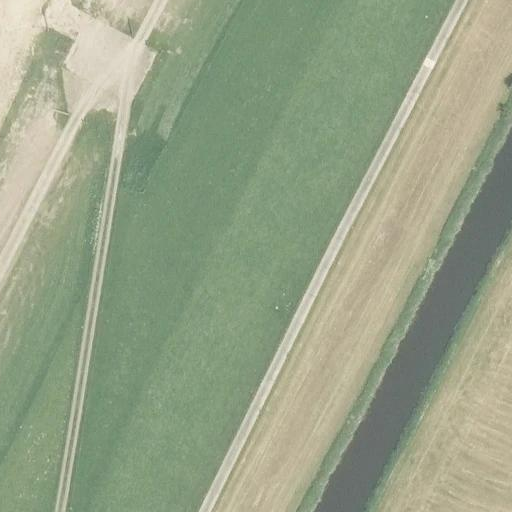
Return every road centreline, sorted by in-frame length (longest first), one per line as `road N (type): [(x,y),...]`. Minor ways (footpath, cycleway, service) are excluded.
road 1 (track): [(469,0),(210,511)]
road 2 (track): [(54,511),(125,59)]
road 3 (track): [(0,263),(92,80),(125,59),(157,0)]
